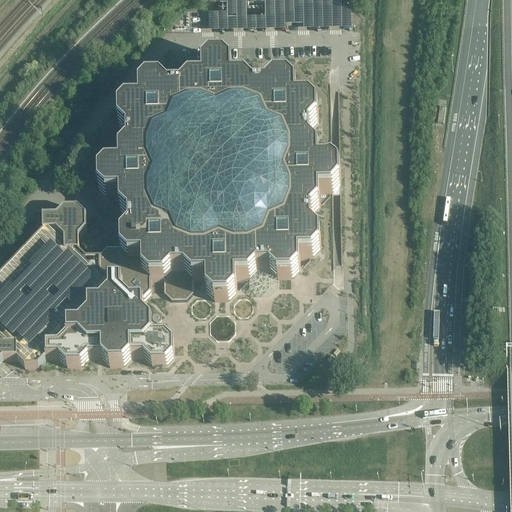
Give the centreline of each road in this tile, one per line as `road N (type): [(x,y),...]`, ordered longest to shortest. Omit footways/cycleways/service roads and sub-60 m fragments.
road 1 (motorway): [(481,0),(441,283),(444,417)]
road 2 (secondary): [(113,492),(437,495)]
road 3 (secondary): [(444,417),(252,440)]
road 4 (secondary): [(252,440),(115,463)]
road 5 (secondary): [(252,440),(117,441)]
road 6 (unknown): [(175,379),(185,324),(262,329)]
